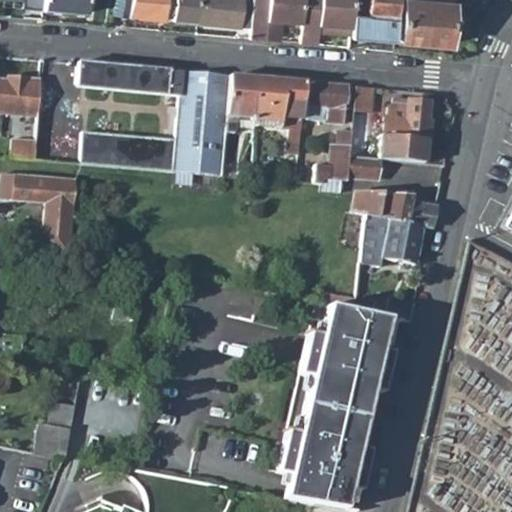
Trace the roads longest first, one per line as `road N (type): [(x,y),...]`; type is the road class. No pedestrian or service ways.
road 1 (residential): [(0,38),(486,82)]
road 2 (residential): [(486,82),(385,511)]
